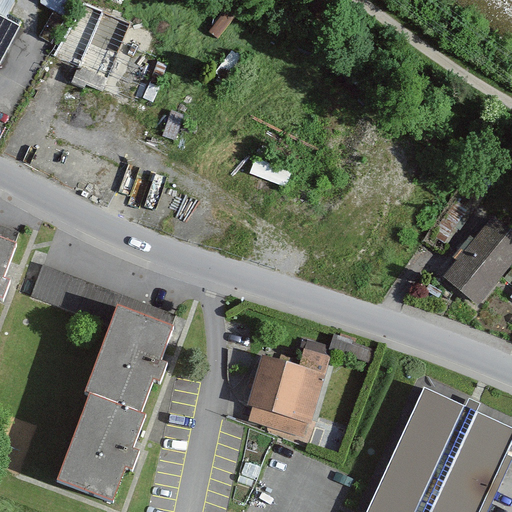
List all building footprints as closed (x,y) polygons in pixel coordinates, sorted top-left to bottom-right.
[(0,0),(0,71),(22,29),(8,22),(19,1),(16,0),(0,0)] [(86,0),(42,0),(40,6),(74,24),(86,0)] [(72,91),(139,114),(159,56),(121,43),(108,81),(79,71),(72,91)] [(257,158),(251,174),(287,186),(293,171),(257,158)] [(447,283),(480,310),(511,271),(511,234),(497,222),(447,283)] [(0,297),(17,252),(0,245),(0,297)] [(107,292),(43,268),(32,301),(97,323),(107,292)] [(176,332),(122,312),(89,399),(95,401),(64,483),(120,504),(151,422),(143,419),(176,332)] [(374,351),(333,337),(329,351),(370,365),(374,351)] [(304,350),(299,369),(324,377),(330,358),(304,350)] [(249,424),(301,440),(306,424),(313,426),(328,378),(324,377),(299,369),(264,358),(248,409),(253,411),(249,424)] [(511,429),(431,392),(374,511),(488,511),(511,461),(511,429)]
